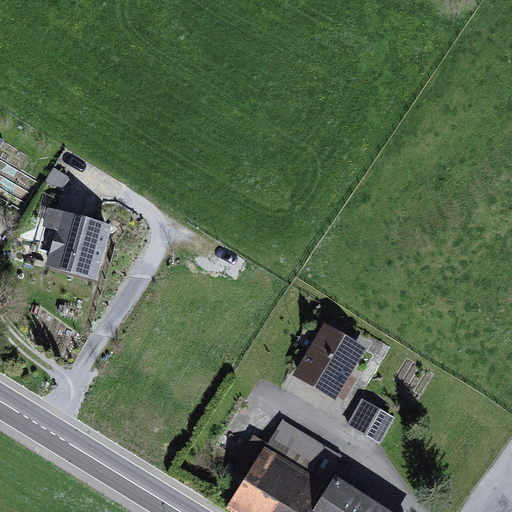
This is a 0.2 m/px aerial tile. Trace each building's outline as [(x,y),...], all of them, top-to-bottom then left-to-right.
[(51,171),(47,181),(61,188),(66,179),(51,171)] [(46,225),(60,229),(64,217),(49,213),(46,225)] [(94,278),(108,229),(64,217),(60,229),(50,265),(94,278)] [(360,352),(325,331),(299,375),(334,396),(337,390),(344,394),(352,381),(345,376),(360,352)] [(380,413),(381,411),(363,401),(349,426),(379,443),(392,421),(380,413)] [(237,511),(302,511),(307,505),(309,506),(317,494),(315,493),(337,458),(281,424),(265,449),(258,445),(256,448),(253,446),(245,459),(255,465),(248,477),(238,470),(231,466),(224,477),(241,488),(229,507),(237,511)] [(248,477),(255,465),(245,459),(238,470),(248,477)] [(318,511),(309,506),(307,505),(302,511),(378,511),(335,485),(318,511)]
